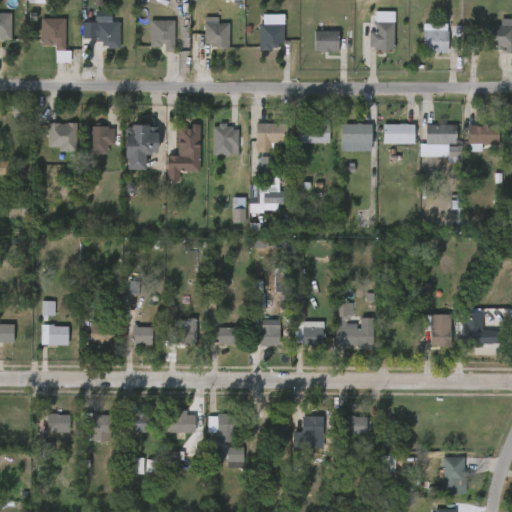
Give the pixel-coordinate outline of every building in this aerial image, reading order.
[(32,16),(32,0),(16,0),(16,15),(32,16)] [(0,12),(10,12),(10,39),(0,39),(0,12)] [(283,14),(282,43),(276,43),(275,47),(270,47),(270,50),(257,50),(258,23),(261,24),(261,13),(283,14)] [(63,18),(63,49),(69,49),(69,62),(54,62),(54,41),(51,41),(51,46),(39,45),(39,17),(63,18)] [(173,19),(173,51),(163,51),(163,43),(160,43),(160,46),(148,46),(148,20),(173,19)] [(511,19),(511,53),(505,53),(505,47),(501,47),(501,49),(497,49),(497,47),(485,47),(486,25),(502,25),(502,19),(511,19)] [(119,21),(118,48),(106,48),(106,46),(100,45),(101,41),(93,41),(94,21),(119,21)] [(393,21),(393,49),(386,49),(386,52),(380,51),(380,49),(374,49),(374,47),(367,47),(368,30),(374,30),(374,21),(393,21)] [(228,22),(228,49),(216,49),(216,46),(210,46),(210,43),(203,42),(203,22),(228,22)] [(107,61),(108,34),(99,34),(99,23),(83,23),(83,54),(90,54),(90,60),(107,61)] [(382,24),(363,23),(362,44),(357,44),(357,62),(381,63),(382,24)] [(272,27),(250,27),(250,36),(247,36),(246,60),(271,60),(272,27)] [(217,36),(205,35),(206,29),(192,29),(192,59),(216,59),(217,36)] [(329,50),(329,52),(313,50),(313,30),(337,30),(337,50),(329,50)] [(446,51),(440,51),(440,53),(422,50),(422,30),(447,31),(446,51)] [(53,31),(28,31),(29,58),(43,57),(43,75),(58,75),(58,63),(53,63),(53,31)] [(501,31),(488,31),(488,37),(476,38),(477,61),(492,61),(493,66),(502,65),(501,31)] [(138,59),(152,58),(152,64),(162,64),(162,32),(137,32),(138,59)] [(434,65),(435,36),(411,36),(410,65),(434,65)] [(326,43),(302,43),(302,64),(326,63),(326,43)] [(77,123),(76,152),(59,152),(59,148),(48,148),(49,123),(60,123),(64,125),(67,123),(77,123)] [(103,124),(103,127),(115,128),(114,145),(109,145),(109,154),(89,154),(90,126),(95,126),(95,123),(103,124)] [(198,123),(201,125),(201,171),(187,171),(187,157),(179,157),(179,127),(185,126),(187,128),(191,128),(191,125),(198,123)] [(226,123),(226,126),(233,126),(233,129),(238,129),(238,145),(232,145),(232,155),(213,155),(213,126),(219,126),(219,123),(226,123)] [(271,142),(271,153),(258,153),(257,123),(287,124),(287,143),(271,142)] [(372,124),(372,151),(341,151),(341,123),(372,124)] [(408,123),(416,124),(415,143),(384,142),(384,124),(408,123)] [(330,143),(299,142),(299,124),(330,124),(330,143)] [(441,154),(426,154),(426,124),(458,124),(457,143),(441,143),(441,154)] [(498,124),(497,144),(467,143),(467,124),(480,126),(480,124),(498,124)] [(150,125),(150,127),(160,127),(160,152),(147,155),(147,169),(130,169),(130,157),(127,157),(128,130),(131,128),(134,127),(134,125),(150,125)] [(64,136),(36,135),(35,159),(46,159),(46,163),(63,164),(64,136)] [(274,136),(244,135),(243,164),(258,165),(258,154),(274,155),(274,136)] [(358,164),(359,137),(328,136),(328,163),(358,164)] [(370,156),(402,156),(402,137),(370,136),(370,156)] [(443,137),(413,137),(413,156),(407,156),(407,169),(435,169),(435,175),(447,176),(448,158),(443,157),(443,137)] [(145,138),(113,138),(113,182),(133,181),(133,166),(145,166),(145,138)] [(187,184),(187,138),(165,138),(165,170),(173,170),(173,184),(187,184)] [(200,167),(225,167),(226,138),(200,138),(200,167)] [(469,163),(469,156),(486,156),(485,138),(456,139),(456,164),(469,163)] [(95,166),(96,157),(102,157),(102,139),(77,139),(76,166),(95,166)] [(285,155),(316,155),(316,139),(285,139),(285,155)] [(239,225),(250,225),(250,216),(271,216),(271,203),(267,203),(267,181),(261,181),(262,169),(247,169),(247,187),(254,187),(254,197),(239,197),(239,225)] [(233,210),(220,209),(219,234),(232,235),(233,210)] [(438,233),(447,233),(446,212),(436,212),(438,233)] [(498,289),(509,291),(510,280),(499,279),(498,289)] [(256,285),(257,304),(272,304),(272,285),(256,285)] [(101,295),(101,327),(112,327),(112,344),(91,344),(91,319),(83,319),(83,302),(92,302),(92,295),(101,295)] [(501,307),(511,308),(511,296),(502,295),(501,307)] [(481,312),(481,329),(504,330),(504,343),(460,344),(462,319),(460,319),(460,312),(481,312)] [(29,328),(42,328),(42,313),(29,313),(29,328)] [(452,315),(452,346),(432,347),(432,330),(421,331),(421,315),(452,315)] [(357,324),(357,328),(366,329),(366,346),(345,346),(346,323),(357,324)] [(52,325),(52,326),(66,326),(66,345),(39,344),(39,324),(52,325)] [(14,342),(0,342),(0,325),(15,325),(14,342)] [(137,325),(137,327),(152,327),(152,346),(133,346),(133,325),(137,325)] [(229,325),(229,328),(239,328),(239,345),(219,344),(219,325),(229,325)] [(487,342),(469,342),(469,326),(448,326),(448,356),(487,356),(487,342)] [(197,344),(175,343),(176,327),(197,328),(197,344)] [(278,328),(278,346),(258,345),(258,327),(278,328)] [(438,327),(418,327),(418,358),(438,358),(438,327)] [(324,328),(323,345),(302,344),(302,328),(324,328)] [(184,331),(163,331),(162,357),(183,357),(184,331)] [(77,355),(98,355),(99,334),(78,333),(77,355)] [(310,334),(282,333),(282,356),(310,357),(310,334)] [(55,357),(55,338),(28,337),(28,357),(55,357)] [(119,357),(140,358),(140,339),(120,338),(119,357)] [(205,356),(223,357),(224,340),(205,339),(205,356)] [(268,340),(246,339),(246,357),(268,358),(268,340)] [(98,412),(98,414),(109,414),(109,442),(78,440),(78,412),(98,412)] [(141,412),(141,415),(150,415),(150,432),(130,432),(130,415),(136,415),(136,413),(141,412)] [(56,413),(67,414),(67,432),(45,431),(46,413),(56,413)] [(195,428),(195,433),(175,432),(176,413),(196,414),(195,428)] [(227,413),(227,415),(238,415),(237,441),(217,441),(218,413),(227,413)] [(355,414),(355,416),(368,416),(368,433),(365,433),(365,435),(342,434),(342,414),(355,414)] [(321,416),(321,448),(300,448),(300,446),(294,445),(294,435),(300,435),(300,416),(321,416)] [(182,445),(182,427),(174,427),(174,423),(159,422),(159,444),(182,445)] [(57,444),(56,425),(34,426),(35,445),(57,444)] [(116,445),(140,444),(140,425),(116,425),(116,445)] [(196,427),(195,444),(204,444),(204,453),(223,454),(224,427),(196,427)] [(310,429),(289,429),(289,460),(310,460),(310,429)] [(354,446),(354,429),(331,429),(331,446),(354,446)] [(244,446),(244,467),(227,467),(227,460),(214,460),(214,446),(244,446)] [(143,451),(142,458),(145,458),(144,476),(126,474),(126,457),(128,457),(129,450),(143,451)] [(464,472),(464,484),(466,484),(465,495),(441,495),(441,456),(464,456),(464,472)] [(214,459),(214,480),(231,480),(230,459),(214,459)] [(451,469),(429,469),(430,506),(452,505),(451,469)] [(131,470),(119,470),(119,486),(130,486),(131,470)]
